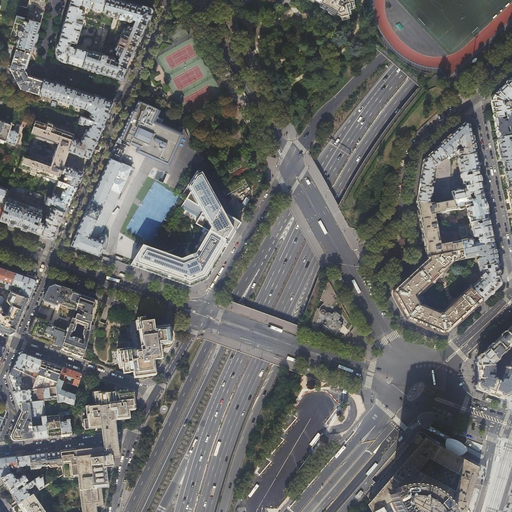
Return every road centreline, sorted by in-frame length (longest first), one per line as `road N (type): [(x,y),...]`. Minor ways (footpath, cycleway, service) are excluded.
road 1 (trunk): [(330,151),(209,342),(127,511)]
road 2 (trunk): [(330,151),(249,291),(142,511)]
road 3 (trunk): [(385,88),(322,183),(211,420)]
road 4 (trunk): [(203,511),(233,414),(338,192)]
road 5 (trunk): [(222,511),(338,192)]
road 6 (trunk): [(338,192),(413,82),(493,0)]
road 7 (residential): [(476,95),(410,154),(396,217),(359,255),(340,256)]
road 8 (trunk): [(448,12),(382,55),(320,116),(289,164)]
road 9 (residential): [(129,94),(52,262)]
road 10 (residential): [(511,275),(476,95)]
road 11 (primary): [(289,164),(200,314)]
road 12 (tertiary): [(289,164),(213,26)]
road 13 (residential): [(52,262),(200,314)]
road 14 (tertiary): [(396,398),(290,511)]
road 15 (residential): [(129,94),(53,69),(44,52),(58,0)]
road 16 (secondary): [(200,314),(343,363)]
road 17 (residential): [(16,343),(155,394)]
road 18 (primary): [(396,398),(306,511)]
road 19 (primary): [(317,511),(416,406)]
road 20 (tertiary): [(417,372),(396,355),(340,256)]
road 21 (tertiary): [(329,511),(416,406)]
road 22 (residential): [(131,435),(0,450)]
road 23 (primary): [(511,293),(417,372)]
